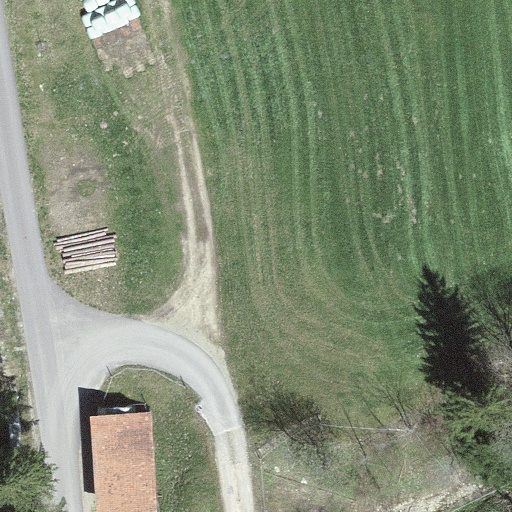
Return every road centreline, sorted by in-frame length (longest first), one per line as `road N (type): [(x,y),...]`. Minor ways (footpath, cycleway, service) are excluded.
road 1 (unclassified): [(60,511),(0,113)]
road 2 (track): [(38,355),(147,335),(185,345),(210,369),(230,471)]
